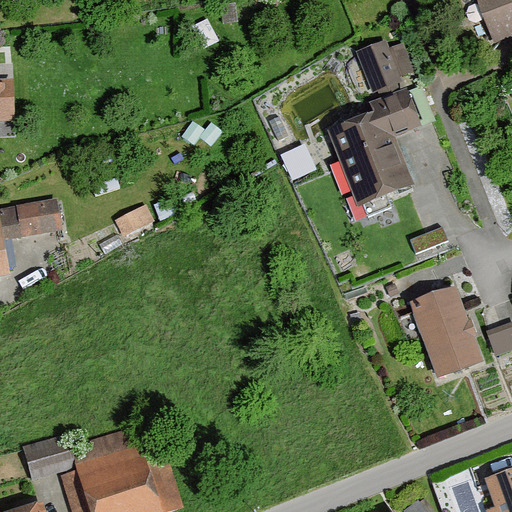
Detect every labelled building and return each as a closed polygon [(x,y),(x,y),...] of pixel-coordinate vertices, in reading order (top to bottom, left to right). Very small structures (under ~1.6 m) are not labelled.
[(511,0),(464,0),(483,48),(511,36),(511,0)] [(350,209),(407,189),(389,141),(420,130),(388,43),(348,57),(365,102),(318,119),(350,209)] [(0,128),(19,128),(17,85),(0,85),(0,128)] [(63,235),(57,204),(0,215),(0,282),(15,280),(8,245),(63,235)] [(154,228),(144,211),(115,229),(125,246),(154,228)] [(445,293),(402,311),(430,382),(473,365),(445,293)] [(511,324),(489,329),(493,354),(511,350),(511,324)] [(142,465),(132,433),(73,451),(82,478),(63,483),(71,511),(182,511),(167,457),(142,465)] [(73,471),(64,441),(24,453),(32,483),(73,471)] [(511,511),(511,469),(484,480),(494,507),(485,511),(511,511)]
